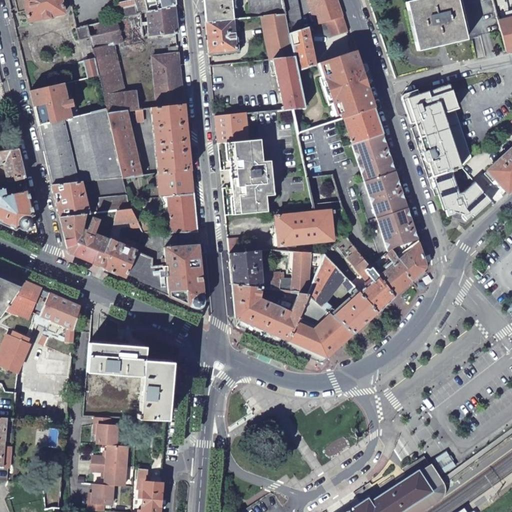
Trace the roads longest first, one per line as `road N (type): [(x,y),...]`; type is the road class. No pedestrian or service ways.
road 1 (residential): [(187,0),(219,344)]
road 2 (residential): [(356,374),(375,422),(373,444),(358,466),(309,496),(234,468),(208,390)]
road 3 (secondary): [(444,276),(354,0)]
road 4 (residential): [(44,266),(50,240),(0,21)]
road 5 (secondary): [(44,266),(219,344)]
road 6 (secondary): [(219,344),(304,381),(356,374)]
road 7 (secondary): [(356,374),(414,329),(444,276)]
